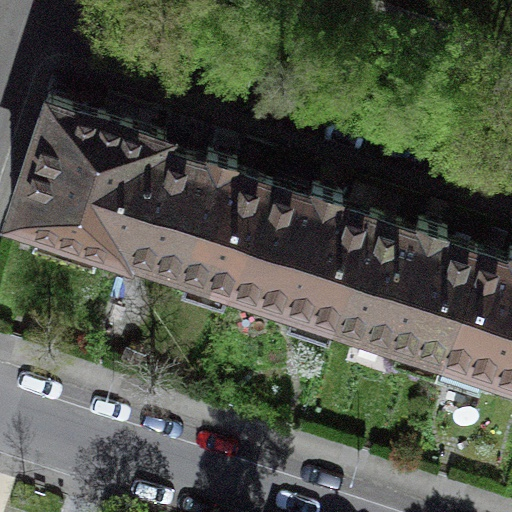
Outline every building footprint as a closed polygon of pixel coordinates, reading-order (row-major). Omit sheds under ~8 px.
[(125,247),(164,128),(108,109),(50,90),(10,210),(125,247)] [(231,278),(266,172),(235,162),(238,154),(223,149),(208,144),(205,152),(163,139),(167,129),(164,128),(125,247),(128,248),(129,244),(231,278)] [(336,312),(371,207),(340,197),(343,189),(328,184),(313,179),(310,187),(266,172),(231,278),(336,312)] [(415,221),(371,207),(336,312),(441,346),(476,241),(445,231),(448,223),(433,218),(418,213),(415,221)] [(511,369),(511,244),(509,243),(507,251),(476,241),(441,346),(511,369)]
